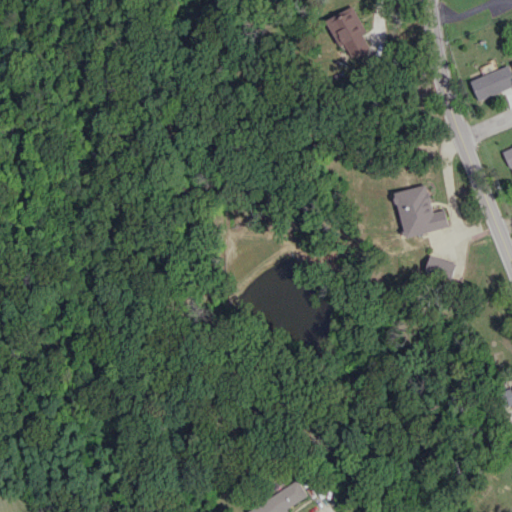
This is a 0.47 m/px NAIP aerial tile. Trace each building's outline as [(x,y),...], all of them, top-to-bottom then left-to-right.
[(366,32),(353,5),(326,19),(347,62),(369,51),(361,35),(366,32)] [(511,86),(511,73),(508,65),(470,80),(478,100),(511,86)] [(511,144),(502,148),(507,165),(511,164),(511,144)] [(394,191),(404,236),(448,227),(444,209),(432,211),(427,184),(394,191)] [(288,511),(311,499),(299,479),(247,511),(288,511)]
